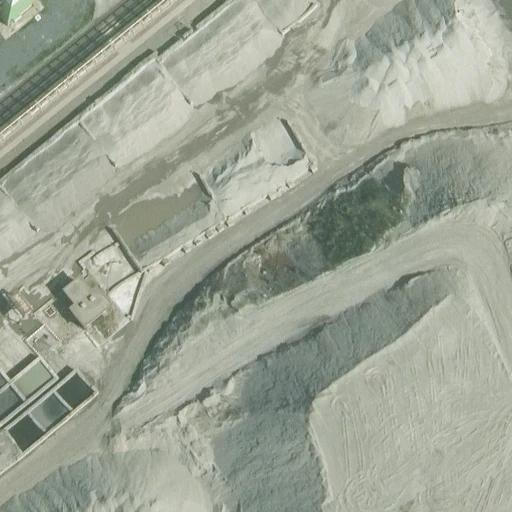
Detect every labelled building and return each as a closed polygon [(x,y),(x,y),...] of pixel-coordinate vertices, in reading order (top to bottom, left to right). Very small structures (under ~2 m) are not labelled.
[(0,0),(0,18),(2,17),(9,26),(33,6),(28,0),(0,0)] [(239,86),(233,70),(208,80),(204,71),(195,75),(191,63),(178,68),(193,105),(239,86)] [(412,122),(390,134),(399,149),(410,143),(416,154),(426,148),(412,122)] [(0,251),(72,228),(145,147),(142,137),(112,137),(78,148),(85,155),(76,159),(68,167),(40,167),(30,178),(17,178),(16,177),(6,180),(0,186),(0,251)] [(137,264),(263,201),(248,173),(240,177),(230,157),(113,216),(137,264)] [(404,251),(405,239),(404,229),(401,219),(396,208),(389,200),(382,194),(371,187),(359,184),(350,183),(337,184),(329,186),(318,191),(310,197),(303,205),(297,215),(293,227),(292,238),(293,250),(295,259),(301,271),(308,278),(315,285),(324,290),(337,295),(346,296),(356,295),(368,292),(374,290),(380,286),(388,280),(395,271),(400,262),(404,251)] [(63,297),(75,311),(70,315),(85,335),(114,312),(98,293),(93,297),(81,282),(63,297)] [(306,335),(327,323),(323,317),(302,328),(306,335)]
